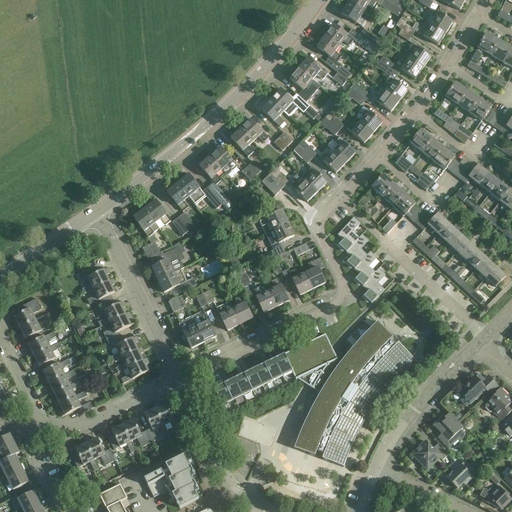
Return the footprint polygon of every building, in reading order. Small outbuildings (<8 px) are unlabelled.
[(378,6),(371,1),(369,0),(351,0),(349,3),(363,13),(368,7),(374,11),(378,6)] [(398,9),(388,2),(388,3),(384,0),(380,7),(399,19),(403,12),(398,9)] [(398,9),(402,2),(397,0),(389,0),(388,2),(398,9)] [(420,0),(419,3),(429,9),(433,3),(426,0),(420,0)] [(459,11),(465,0),(440,0),(440,1),(459,11)] [(360,18),(363,13),(349,3),(341,14),(362,28),(366,22),(360,18)] [(434,11),(427,23),(432,26),(445,34),(453,23),(434,11)] [(511,18),(500,12),(497,18),(511,24),(511,21),(511,18)] [(391,20),(386,28),(392,31),(397,24),(391,20)] [(432,26),(428,32),(415,25),(412,29),(405,25),(406,24),(400,20),(396,27),(401,31),(412,38),(415,32),(424,38),(438,46),(445,34),(432,26)] [(333,26),(325,37),(339,48),(343,42),(349,46),(353,41),(355,42),(359,36),(351,30),(347,36),(333,26)] [(376,48),(380,41),(364,30),(359,36),(376,48)] [(408,42),(412,38),(401,31),(398,36),(408,42)] [(490,57),(499,42),(499,41),(498,42),(493,39),(493,38),(487,34),(478,50),(490,57)] [(372,54),(376,48),(359,36),(355,42),(372,54)] [(335,53),(339,48),(325,37),(317,48),(336,63),(341,57),(335,53)] [(502,64),(511,49),(511,48),(511,49),(505,46),(505,45),(499,42),(490,57),(502,64)] [(423,69),(431,57),(413,45),(409,50),(413,53),(409,59),(423,69)] [(511,49),(502,64),(511,69),(511,49)] [(401,63),(397,68),(393,65),(383,58),(380,63),(389,70),(397,76),(398,76),(401,71),(415,81),(423,69),(409,59),(405,65),(401,63)] [(299,70),(312,81),(317,75),(322,80),(327,75),(308,59),(299,70)] [(483,70),(471,63),(470,62),(467,68),(480,75),(483,70)] [(389,70),(380,63),(379,63),(376,68),(389,78),(393,81),(397,76),(389,70)] [(351,76),(351,75),(342,68),(338,73),(347,81),(349,82),(352,77),(351,76)] [(308,86),(312,81),(299,70),(290,80),(309,96),(314,91),(308,86)] [(491,82),(494,77),(482,71),(483,70),(480,75),(491,82)] [(342,87),(347,81),(338,73),(332,80),(342,87)] [(507,84),(499,79),(495,77),(494,77),(491,82),(504,89),(507,84)] [(399,102),(407,91),(393,81),(389,78),(386,83),(390,86),(385,92),(399,102)] [(350,90),(355,94),(365,101),(369,105),(373,100),(374,99),(360,88),(355,84),(350,90)] [(458,107),(468,92),(467,92),(461,89),(462,88),(456,84),(446,98),(443,102),(449,106),(451,102),(458,107)] [(281,90),(271,101),(283,113),(289,118),(294,113),(298,109),(303,114),(305,113),(313,121),(315,119),(319,123),(323,120),(318,115),(309,107),(306,104),(298,97),(296,95),(291,101),(287,97),(281,90)] [(365,101),(355,94),(350,90),(344,97),(350,102),(351,100),(361,107),(365,101)] [(377,95),(374,99),(373,100),(390,113),(399,102),(385,92),(381,98),(377,95)] [(469,114),(479,100),(478,100),(473,96),(468,92),(458,107),(469,114)] [(490,110),(491,108),(490,107),(490,108),(485,104),(479,100),(469,114),(481,122),(483,120),(490,110)] [(279,117),(283,113),(271,101),(261,111),(279,129),(284,123),(279,117)] [(314,101),(309,107),(318,115),(323,109),(314,101)] [(373,134),(382,124),(365,109),(361,114),(365,117),(360,123),(373,134)] [(488,124),(495,114),(490,110),(483,120),(488,124)] [(446,124),(449,120),(450,119),(438,111),(434,116),(446,124)] [(493,127),(500,117),(495,114),(488,124),(493,127)] [(343,127),(334,119),(334,120),(328,115),(325,119),(339,132),(343,127)] [(498,130),(505,120),(500,117),(493,127),(498,130)] [(335,137),(339,132),(325,119),(319,125),(325,130),(326,129),(335,137)] [(241,130),(253,143),(258,138),(263,144),(269,139),(251,120),(241,130)] [(460,127),(449,120),(446,124),(457,131),(460,127)] [(507,129),(509,124),(505,120),(498,130),(503,134),(507,129)] [(364,145),(373,134),(360,123),(355,129),(352,126),(347,131),(364,145)] [(457,131),(458,132),(469,140),(473,135),(461,127),(460,127),(457,131)] [(248,147),(253,143),(241,130),(231,139),(248,157),(253,153),(248,147)] [(422,154),(433,140),(432,140),(427,136),(421,131),(411,145),(422,154)] [(458,132),(454,137),(465,145),(469,140),(458,132)] [(288,147),(293,142),(284,133),(279,138),(288,147)] [(282,152),(288,147),(279,138),(274,143),(282,152)] [(345,165),(355,154),(339,139),(335,144),(338,148),(333,153),(345,165)] [(433,162),(444,149),(443,148),(443,149),(438,145),(438,144),(433,140),(422,154),(433,162)] [(505,154),(508,149),(497,142),(494,147),(505,154)] [(303,151),(312,160),(317,155),(308,146),(303,151)] [(221,149),(210,158),(222,171),(227,177),(231,173),(237,168),(221,149)] [(453,160),(455,158),(454,157),(454,158),(449,153),(444,149),(433,162),(444,171),(446,169),(453,160)] [(303,151),(298,157),(307,165),(312,160),(303,151)] [(336,175),(345,165),(333,153),(328,158),(325,155),(320,160),(336,175)] [(413,166),(402,157),(401,157),(398,161),(395,165),(406,174),(409,170),(412,166),(413,166)] [(216,176),(221,171),(210,158),(199,167),(213,183),(208,188),(222,206),(227,212),(233,207),(216,186),(221,182),(216,176)] [(451,173),(458,164),(453,160),(446,169),(451,173)] [(466,170),(468,168),(470,166),(463,160),(459,164),(463,167),(466,170)] [(255,177),(261,172),(253,163),(247,168),(255,177)] [(463,167),(459,164),(458,164),(451,173),(455,177),(463,167)] [(419,178),(422,174),(412,166),(409,170),(419,178)] [(466,170),(463,167),(455,177),(460,180),(468,171),(466,170)] [(480,187),(489,175),(478,167),(472,174),(470,178),(480,187)] [(249,182),(255,177),(247,168),(241,173),(249,182)] [(317,193),(327,184),(311,168),(301,178),(317,193)] [(276,169),(270,174),(274,178),(280,173),(276,169)] [(470,178),(472,174),(468,171),(460,180),(465,184),(470,178)] [(420,179),(417,183),(426,192),(430,187),(431,188),(435,183),(427,177),(423,174),(423,175),(422,174),(419,178),(420,179)] [(275,180),(270,175),(261,183),(275,197),(284,188),(275,180)] [(280,175),(275,180),(284,188),(289,183),(280,175)] [(490,195),(500,183),(489,175),(480,187),(490,195)] [(189,176),(178,185),(189,199),(195,206),(206,198),(216,210),(222,206),(208,188),(202,192),(189,176)] [(383,198),(394,185),(394,186),(389,181),(384,176),(372,189),(383,198)] [(301,178),(292,188),(307,203),(317,193),(301,178)] [(500,203),(510,191),(500,183),(490,195),(500,203)] [(462,188),(467,193),(471,188),(465,184),(462,188)] [(183,203),(189,199),(178,185),(167,193),(183,213),(188,209),(183,203)] [(393,208),(405,195),(404,195),(399,191),(400,190),(394,185),(383,198),(393,208)] [(511,211),(511,209),(511,192),(510,191),(500,203),(511,211)] [(465,205),(469,200),(459,192),(455,196),(465,205)] [(410,220),(418,210),(414,206),(415,205),(415,204),(414,205),(409,200),(410,200),(405,195),(393,208),(403,218),(405,215),(410,220)] [(366,196),(360,202),(361,203),(364,207),(370,200),(366,196)] [(479,208),(473,203),(469,200),(465,205),(476,213),(479,208)] [(155,224),(160,221),(165,227),(171,222),(156,202),(144,210),(155,224)] [(374,208),(368,214),(371,218),(377,212),(374,208)] [(144,232),(149,239),(153,236),(154,235),(153,234),(159,229),(155,224),(144,210),(133,218),(144,232)] [(414,223),(422,214),(418,210),(410,220),(414,223)] [(483,211),(479,215),(486,221),(489,216),(483,211)] [(288,224),(282,212),(268,219),(259,223),(265,235),(272,232),(288,224)] [(188,232),(192,238),(200,234),(184,214),(178,219),(181,223),(188,232)] [(419,228),(427,219),(422,214),(414,223),(419,228)] [(393,229),(397,225),(386,215),(382,220),(393,229)] [(438,235),(448,224),(438,215),(431,223),(428,227),(438,235)] [(188,232),(181,223),(178,219),(172,223),(182,237),(188,232)] [(338,246),(346,253),(359,239),(352,233),(360,225),(354,219),(338,236),(343,241),(338,246)] [(428,227),(431,223),(427,219),(419,228),(423,232),(428,227)] [(489,223),(489,224),(496,229),(500,224),(493,219),(489,223)] [(272,232),(265,235),(268,241),(268,242),(273,251),(271,252),(274,260),(275,259),(285,254),(280,244),(294,237),(288,224),(272,232)] [(448,224),(438,235),(448,244),(458,233),(457,233),(460,230),(456,226),(453,229),(448,224)] [(510,232),(503,227),(499,231),(506,237),(510,232)] [(457,253),(467,242),(458,233),(448,244),(457,253)] [(347,263),(354,270),(367,256),(361,250),(369,242),(362,236),(359,239),(346,253),(352,258),(347,263)] [(422,252),(426,248),(416,239),(412,243),(422,252)] [(467,262),(477,251),(467,242),(457,253),(467,262)] [(147,260),(156,255),(160,254),(155,243),(151,245),(142,249),(147,260)] [(296,258),(300,256),(309,251),(306,245),(293,251),(296,258)] [(426,256),(432,261),(436,257),(440,253),(434,248),(426,256)] [(180,270),(184,269),(174,250),(164,255),(167,262),(152,269),(158,281),(173,274),(180,270)] [(476,270),(486,259),(477,251),(467,262),(476,270)] [(229,262),(234,259),(232,253),(226,256),(229,262)] [(355,281),(363,287),(375,273),(369,267),(377,259),(370,253),(367,256),(354,270),(360,275),(355,281)] [(273,274),(281,270),(278,265),(275,259),(275,260),(268,263),(273,274)] [(486,279),(496,268),(486,259),(476,270),(486,279)] [(439,260),(435,264),(441,270),(445,266),(439,260)] [(305,275),(313,290),(325,284),(314,262),(307,265),(311,272),(305,275)] [(109,282),(106,276),(109,275),(108,272),(109,272),(108,269),(104,271),(99,273),(97,268),(85,273),(88,279),(91,285),(82,290),(84,295),(93,290),(109,282)] [(496,268),(486,279),(495,288),(506,277),(496,268)] [(449,269),(445,273),(451,279),(455,274),(449,269)] [(158,281),(164,294),(179,286),(183,293),(197,286),(193,279),(186,282),(180,270),(173,274),(158,281)] [(296,271),(290,273),(289,270),(282,273),(288,286),(294,284),(300,297),(313,290),(305,275),(299,277),(296,271)] [(375,273),(363,287),(368,292),(363,298),(372,305),(384,291),(377,285),(385,276),(379,270),(375,273)] [(246,274),(239,277),(244,288),(251,285),(246,274)] [(237,291),(244,288),(239,277),(232,281),(237,291)] [(458,277),(454,282),(461,287),(464,283),(458,277)] [(276,308),(289,302),(278,279),(271,283),(275,289),(269,292),(276,308)] [(102,307),(113,301),(110,296),(115,293),(112,287),(114,285),(113,283),(114,283),(113,280),(109,282),(93,290),(96,296),(87,301),(89,305),(99,301),(102,307)] [(468,286),(464,291),(470,296),(474,292),(468,286)] [(276,308),(269,292),(262,295),(259,288),(252,292),(264,314),(276,308)] [(202,295),(208,306),(214,303),(209,292),(202,295)] [(201,309),(208,306),(202,295),(195,298),(201,309)] [(477,295),(474,299),(480,305),(484,301),(477,295)] [(174,314),(183,309),(186,308),(181,297),(177,299),(168,303),(174,314)] [(240,326),(252,320),(242,297),(235,300),(239,307),(232,310),(240,326)] [(19,315),(14,318),(17,325),(15,326),(16,328),(15,329),(16,331),(20,329),(36,321),(33,315),(42,310),(37,300),(25,306),(16,310),(19,315)] [(126,315),(125,315),(123,309),(125,308),(124,306),(125,305),(124,303),(120,304),(115,306),(113,301),(102,307),(104,312),(107,319),(98,323),(100,328),(109,323),(126,315)] [(240,326),(232,310),(226,313),(223,306),(216,309),(227,332),(240,326)] [(120,339),(117,333),(131,327),(128,320),(130,319),(129,316),(130,316),(129,314),(125,315),(126,315),(109,323),(112,330),(103,334),(108,344),(120,339)] [(201,317),(199,314),(191,318),(203,344),(204,344),(205,346),(212,342),(211,340),(216,337),(205,315),(201,317)] [(33,343),(44,337),(38,325),(47,321),(45,316),(36,321),(20,329),(23,335),(20,336),(22,339),(21,339),(22,342),(25,340),(30,338),(33,343)] [(191,350),(203,344),(191,318),(179,324),(184,334),(183,334),(191,350)] [(322,460),(343,468),(346,460),(342,458),(349,441),(358,424),(368,408),(379,392),(391,377),(404,363),(407,367),(414,361),(398,345),(395,348),(389,343),(393,339),(377,323),(371,329),(375,333),(362,346),(350,360),(347,364),(344,368),(340,365),(341,364),(338,361),(325,336),(284,356),(292,373),(296,381),(298,381),(325,397),(316,412),(309,427),(302,443),(297,441),(294,450),(315,458),(317,453),(324,456),(322,460)] [(83,329),(77,331),(80,337),(85,334),(83,329)] [(33,343),(28,346),(31,352),(29,353),(30,356),(29,356),(30,359),(34,357),(50,348),(47,342),(56,338),(53,333),(44,338),(44,337),(33,343)] [(138,350),(135,344),(137,343),(136,341),(137,340),(136,338),(133,339),(132,339),(122,344),(120,339),(108,344),(111,350),(117,348),(120,354),(110,358),(113,363),(122,358),(138,350)] [(47,371),(58,365),(52,353),(61,348),(59,344),(50,348),(34,357),(37,363),(34,364),(36,366),(35,367),(36,369),(39,368),(44,365),(47,371)] [(143,361),(140,355),(143,354),(142,352),(142,351),(141,349),(138,350),(122,358),(125,365),(116,369),(118,374),(127,369),(143,361)] [(284,356),(273,361),(282,378),(292,373),(284,356)] [(121,380),(123,385),(132,380),(149,372),(145,366),(148,365),(147,362),(148,362),(146,359),(143,361),(127,369),(130,375),(121,380)] [(65,376),(61,370),(71,365),(68,360),(59,365),(58,365),(47,371),(43,373),(46,379),(44,381),(45,383),(44,383),(45,386),(49,384),(65,376)] [(273,361),(264,366),(272,383),(282,378),(273,361)] [(264,366),(254,370),(262,388),(272,383),(264,366)] [(99,376),(100,376),(105,373),(102,367),(97,370),(96,370),(99,376)] [(254,370),(244,375),(252,393),(262,388),(254,370)] [(51,396),(54,395),(70,386),(67,380),(76,376),(74,371),(65,376),(49,384),(52,390),(49,391),(50,394),(49,394),(51,396)] [(244,375),(234,380),(242,397),(252,393),(244,375)] [(466,387),(459,393),(464,398),(460,402),(466,408),(470,404),(480,395),(484,399),(489,394),(497,386),(488,377),(484,381),(479,375),(475,379),(475,378),(470,383),(471,384),(467,388),(466,387)] [(234,380),(224,385),(232,402),(242,397),(234,380)] [(59,405),(75,397),(72,391),(81,386),(79,382),(70,386),(54,395),(57,401),(55,402),(56,404),(55,405),(56,407),(59,405)] [(224,385),(214,390),(222,407),(232,402),(224,385)] [(0,405),(8,401),(5,395),(7,394),(6,391),(7,391),(6,388),(3,390),(0,391),(0,405)] [(486,405),(486,409),(490,413),(493,412),(502,421),(511,412),(507,408),(511,403),(508,400),(509,398),(500,390),(493,397),(494,398),(489,403),(486,405)] [(82,415),(93,409),(90,403),(81,408),(78,402),(87,397),(84,392),(75,397),(59,405),(62,411),(60,413),(61,415),(60,415),(62,418),(65,416),(79,409),(82,415)] [(174,432),(185,427),(179,415),(174,418),(167,404),(160,407),(159,405),(157,406),(156,405),(154,406),(155,410),(164,426),(170,423),(174,432)] [(168,435),(164,426),(155,410),(149,413),(148,410),(146,412),(145,411),(143,412),(145,415),(144,415),(147,420),(151,429),(146,432),(152,443),(158,440),(153,431),(159,428),(164,437),(168,435)] [(439,420),(433,426),(442,435),(438,438),(448,449),(458,440),(459,442),(465,437),(461,431),(463,429),(449,414),(444,419),(446,421),(442,424),(439,420)] [(458,422),(463,418),(460,414),(456,414),(453,417),(458,422)] [(511,415),(500,427),(510,437),(511,435),(511,415)] [(152,443),(146,432),(141,435),(134,421),(127,424),(126,422),(124,423),(123,422),(121,423),(122,426),(131,442),(137,439),(141,448),(152,443)] [(135,451),(131,442),(122,426),(116,429),(115,427),(113,428),(112,427),(110,428),(112,432),(111,432),(114,437),(108,439),(114,451),(119,448),(126,445),(131,454),(135,451)] [(0,451),(14,444),(10,435),(0,439),(0,451)] [(84,441),(94,461),(100,458),(105,467),(115,462),(110,450),(104,453),(97,439),(91,442),(89,440),(87,441),(87,440),(84,441)] [(99,470),(94,461),(84,441),(86,445),(80,448),(79,445),(76,447),(76,446),(74,447),(75,450),(77,455),(72,458),(78,469),(83,466),(90,463),(94,472),(99,470)] [(14,444),(0,451),(0,454),(3,461),(4,462),(15,456),(19,454),(14,444)] [(412,455),(425,469),(438,456),(442,461),(448,456),(438,445),(433,450),(427,444),(424,446),(423,445),(412,455)] [(172,496),(179,510),(199,499),(195,493),(198,491),(191,478),(194,477),(187,463),(190,462),(186,455),(165,466),(172,480),(168,481),(175,494),(172,496)] [(3,461),(0,462),(0,465),(4,473),(19,465),(15,456),(4,462),(3,461)] [(447,479),(457,490),(463,484),(464,486),(473,478),(466,471),(467,469),(458,460),(449,469),(453,473),(447,479)] [(8,482),(24,474),(19,465),(4,473),(8,482)] [(496,486),(501,481),(490,471),(485,476),(496,486)] [(153,500),(170,491),(161,473),(144,481),(153,500)] [(13,491),(29,483),(24,474),(8,482),(13,491)] [(121,503),(127,500),(120,486),(99,497),(107,511),(107,510),(121,503)] [(501,511),(511,500),(499,488),(494,493),(490,489),(488,491),(484,488),(480,497),(487,501),(486,504),(501,511)] [(22,509),(38,501),(33,492),(17,500),(22,509)] [(23,511),(39,511),(42,510),(38,501),(22,509),(23,511)] [(107,511),(125,511),(121,503),(107,510),(107,511)]
